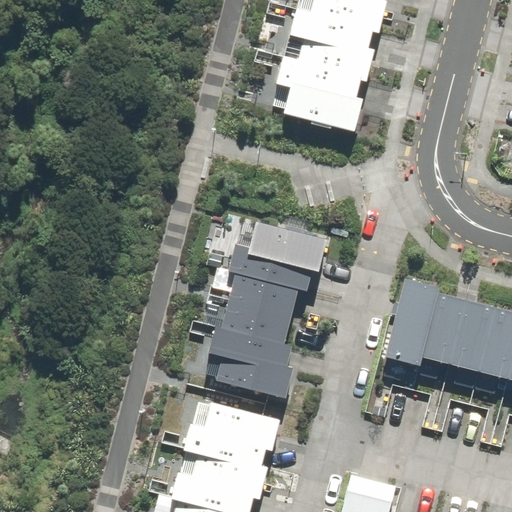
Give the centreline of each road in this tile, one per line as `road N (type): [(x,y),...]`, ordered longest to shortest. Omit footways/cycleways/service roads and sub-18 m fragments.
road 1 (residential): [(442,196),(414,204),(344,288),(306,441)]
road 2 (residential): [(306,441),(511,486)]
road 3 (residential): [(442,196),(427,129),(463,0)]
